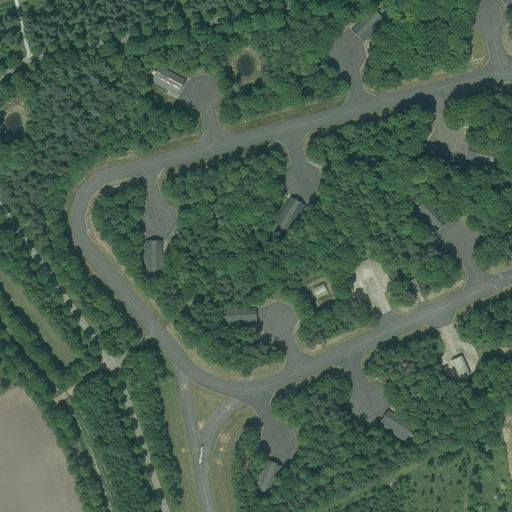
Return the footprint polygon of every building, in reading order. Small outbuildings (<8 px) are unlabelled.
[(511,0),(501,0),(508,12),(511,9),(511,0)] [(351,30),(364,42),(385,20),(382,17),(384,14),(379,9),(376,11),(373,8),(351,30)] [(151,81),(178,96),(187,80),(160,66),(157,70),(154,69),(151,75),(154,77),(151,81)] [(464,162),(468,163),(494,169),(496,164),(499,165),(501,158),(497,157),(499,152),(469,145),(464,162)] [(305,205),(290,196),(274,223),(278,225),(276,228),(283,232),(285,229),(289,232),(305,205)] [(414,211),(427,225),(435,234),(448,222),(426,199),(423,203),(420,200),(415,205),(417,208),(414,211)] [(145,241),(145,245),(145,272),(150,272),(150,275),(158,275),(158,272),(163,272),(163,241),(145,241)] [(415,294),(420,292),(421,291),(420,291),(415,279),(410,281),(415,293),(415,294)] [(327,291),(324,284),(313,288),(317,296),(327,291)] [(256,308),(252,308),(225,309),(225,314),(222,314),(222,322),(226,322),(226,327),(257,325),(256,308)] [(451,360),(460,379),(470,374),(462,356),(451,360)] [(398,417),(388,410),(378,425),(382,427),(404,442),(404,441),(407,437),(410,439),(414,433),(411,431),(414,427),(398,417)] [(266,459),(265,463),(254,487),(258,489),(257,493),(264,496),(265,493),(270,495),(282,466),(266,459)]
